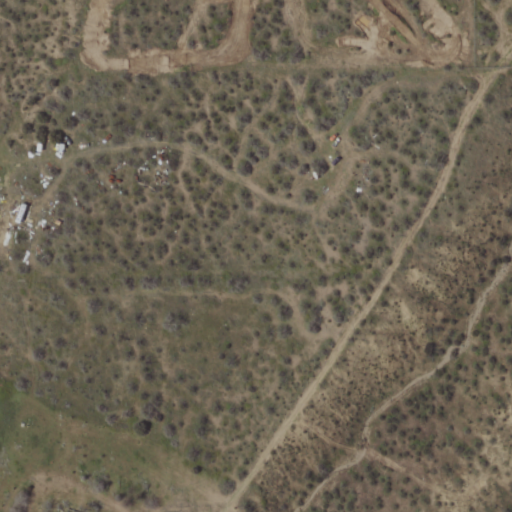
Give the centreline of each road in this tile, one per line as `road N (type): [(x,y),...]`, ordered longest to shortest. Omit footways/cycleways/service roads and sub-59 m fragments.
road 1 (track): [(493,79),(387,85),(344,130),(348,165),(333,198),(309,211),(269,200),(175,145),(74,154),(39,206)]
road 2 (track): [(511,55),(479,96),(440,192),(385,283),(224,511)]
